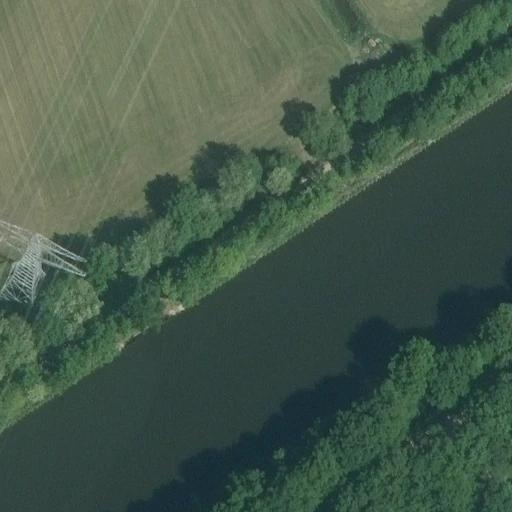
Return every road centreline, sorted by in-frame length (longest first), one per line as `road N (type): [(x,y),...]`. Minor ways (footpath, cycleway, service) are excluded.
road 1 (track): [(0,390),(511,43)]
road 2 (track): [(325,511),(511,387)]
